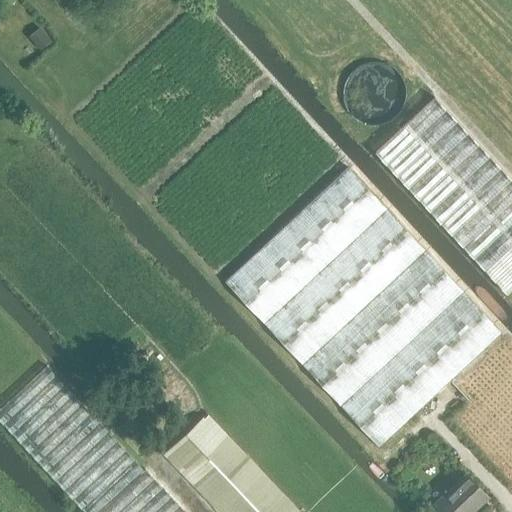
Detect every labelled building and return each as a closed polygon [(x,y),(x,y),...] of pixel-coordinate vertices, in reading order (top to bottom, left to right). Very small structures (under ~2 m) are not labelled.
[(408,94),(408,93),(407,88),(406,82),(403,77),(399,72),(395,69),(390,66),(383,64),(378,64),(373,64),(366,66),(362,69),(357,72),(353,77),(351,82),(349,88),(349,93),(349,98),(350,104),(353,110),(357,113),(361,117),(366,120),(370,122),(377,123),(382,123),(388,121),(394,119),(398,115),(402,112),(405,106),(407,100),(408,94)] [(505,292),(511,285),(511,179),(435,96),(374,152),(505,292)] [(378,444),(501,331),(349,166),(224,282),(378,444)] [(144,469),(46,364),(0,407),(0,420),(83,511),(186,511),(145,468),(144,469)] [(439,511),(470,511),(487,496),(465,472),(431,504),(439,511)]
